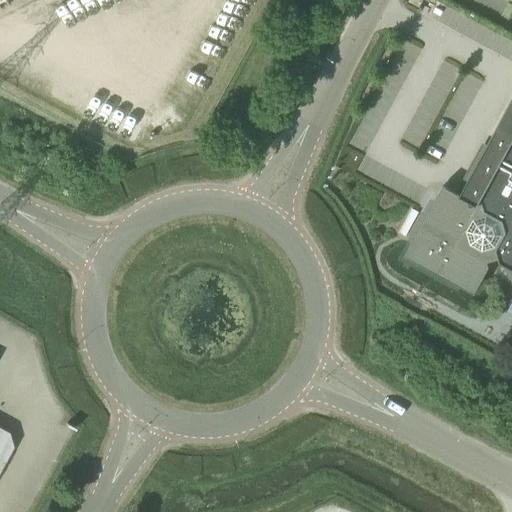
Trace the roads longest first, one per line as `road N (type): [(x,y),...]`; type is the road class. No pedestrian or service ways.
road 1 (unknown): [(0,358),(22,415),(20,449),(0,497)]
road 2 (unclassified): [(100,272),(93,300),(99,356),(133,402)]
road 3 (unclassified): [(165,421),(235,425),(268,411),(294,387)]
road 4 (unclassified): [(313,354),(318,298),(296,246),(276,226)]
road 5 (unclassified): [(240,207),(187,203),(162,210),(119,241)]
road 6 (unclassified): [(375,0),(312,114)]
road 7 (unclassified): [(511,471),(402,419)]
